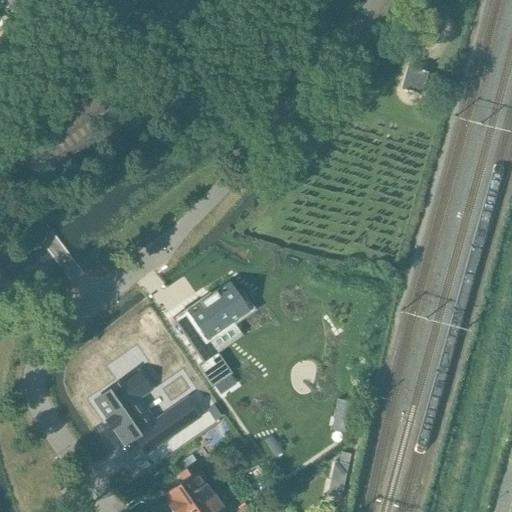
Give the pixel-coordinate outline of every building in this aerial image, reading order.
[(420,93),(426,72),(407,67),(401,88),(420,93)] [(107,76),(14,146),(40,180),(133,111),(107,76)] [(172,318),(171,318),(186,341),(202,363),(197,367),(211,387),(231,373),(217,353),(208,339),(232,322),(234,325),(235,325),(255,310),(243,292),(238,295),(228,282),(210,294),(209,292),(208,293),(209,295),(186,311),(188,315),(176,323),(172,318)] [(116,385),(94,401),(107,419),(105,420),(106,421),(108,420),(112,426),(110,427),(111,428),(113,428),(124,444),(134,437),(145,453),(199,417),(186,398),(153,421),(137,399),(150,390),(138,371),(124,381),(124,380),(120,383),(118,381),(115,383),(116,385)] [(346,434),(353,403),(337,399),(330,430),(346,434)] [(214,421),(221,417),(213,405),(206,410),(214,421)] [(192,464),(180,472),(185,479),(167,492),(171,499),(166,503),(172,511),(189,511),(213,496),(192,464)] [(223,511),(213,496),(189,511),(223,511)]
